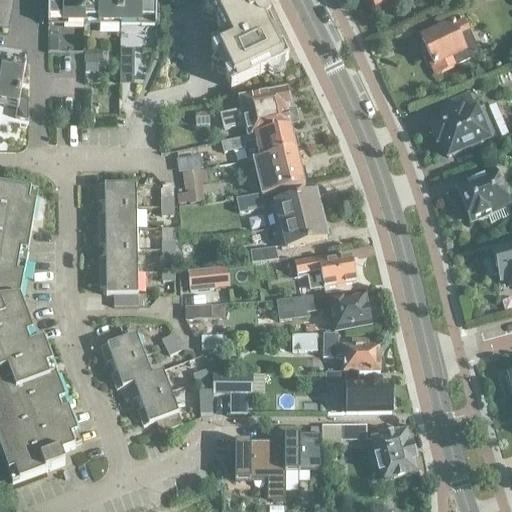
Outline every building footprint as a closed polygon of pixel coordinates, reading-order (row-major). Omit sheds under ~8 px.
[(46,0),(47,28),(48,28),(48,25),(59,25),(59,26),(81,27),(81,29),(84,29),(84,25),(95,25),(95,27),(116,27),(116,29),(119,29),(119,26),(141,27),(141,25),(153,25),(153,28),(155,28),(154,0),(46,0)] [(210,49),(231,90),(288,62),(259,0),(240,0),(239,0),(202,0),(224,43),(210,49)] [(372,0),(377,9),(394,0),(398,0),(400,3),(406,0),(372,0)] [(436,78),(457,67),(479,56),(461,23),(434,37),(431,31),(419,37),(425,47),(421,49),(424,54),(428,53),(434,66),(430,68),(436,78)] [(47,40),(47,53),(58,54),(58,40),(47,40)] [(85,65),(98,65),(101,65),(102,51),(85,52),(85,58),(85,65)] [(120,66),(133,66),(133,52),(120,52),(120,66)] [(15,122),(15,120),(28,122),(28,103),(19,101),(24,68),(21,68),(21,72),(2,68),(3,63),(0,62),(0,107),(14,110),(12,122),(15,122)] [(89,71),(89,88),(104,88),(103,71),(89,71)] [(254,138),(255,140),(289,128),(290,128),(299,126),(296,112),(287,114),(286,110),(290,109),(286,92),(238,101),(241,113),(220,118),(223,133),(244,128),(247,140),(254,138)] [(448,159),(487,143),(489,149),(502,143),(487,108),(476,113),(468,95),(438,107),(445,125),(432,131),(438,146),(442,144),(448,159)] [(211,127),(209,112),(193,114),(196,129),(211,127)] [(253,164),(255,167),(296,154),(290,130),(291,129),(290,128),(289,128),(255,140),(254,138),(247,140),(221,145),(223,155),(245,150),(244,145),(255,143),(260,162),(253,164)] [(255,167),(253,164),(262,198),(304,187),(296,154),(255,167)] [(228,156),(228,167),(248,167),(248,155),(228,156)] [(497,174),(457,190),(471,224),(487,217),(491,227),(510,219),(506,209),(511,207),(497,174)] [(104,211),(135,211),(135,188),(97,189),(97,206),(103,205),(104,211)] [(0,447),(14,485),(66,466),(62,455),(82,447),(45,345),(37,347),(21,304),(31,234),(37,196),(0,190),(0,447)] [(280,228),(321,218),(316,195),(274,206),(280,228)] [(237,201),(241,216),(264,211),(260,196),(237,201)] [(161,198),(161,210),(173,210),(173,198),(161,198)] [(173,219),(173,210),(161,210),(160,218),(173,219)] [(98,233),(135,233),(135,211),(104,211),(104,217),(98,218),(98,233)] [(237,214),(209,216),(210,228),(238,226),(237,214)] [(321,218),(280,228),(286,251),(327,241),(321,218)] [(104,255),(136,254),(135,233),(98,233),(98,249),(104,249),(104,255)] [(511,288),(511,242),(505,245),(506,248),(491,252),(492,259),(489,260),(494,277),(497,276),(498,283),(510,280),(511,288)] [(161,244),(161,254),(174,254),(174,244),(161,244)] [(145,246),(146,265),(157,264),(156,245),(145,246)] [(278,262),(275,250),(250,253),(251,266),(278,262)] [(99,277),(136,276),(136,254),(104,255),(104,261),(98,261),(99,277)] [(174,262),(174,254),(161,254),(161,262),(174,262)] [(313,292),(354,286),(350,258),(318,263),(318,260),(293,263),(296,280),(311,278),(313,292)] [(215,292),(212,272),(187,275),(190,295),(215,292)] [(161,284),(175,284),(175,274),(161,274),(161,284)] [(136,276),(99,277),(99,292),(105,292),(105,299),(136,299),(136,276)] [(346,301),(329,304),(328,297),(276,303),(279,324),(307,320),(306,315),(331,312),(335,334),(368,327),(363,301),(346,304),(346,301)] [(202,309),(184,310),(185,324),(211,323),(211,308),(202,309)] [(115,370),(144,359),(136,337),(101,351),(107,367),(113,364),(115,370)] [(177,345),(173,337),(161,343),(165,351),(177,345)] [(317,353),(316,337),(291,338),(292,355),(317,353)] [(201,355),(227,355),(226,338),(201,339),(201,355)] [(340,364),(340,376),(358,376),(379,376),(379,350),(367,350),(366,344),(351,344),(351,350),(336,350),(336,338),(323,339),(323,361),(336,361),(336,364),(340,364)] [(169,359),(181,353),(177,345),(165,351),(169,359)] [(117,392),(163,375),(163,374),(151,378),(144,359),(115,370),(117,376),(111,378),(117,392)] [(195,385),(208,381),(207,379),(212,377),(210,370),(192,377),(195,385)] [(163,375),(117,392),(117,394),(128,389),(133,403),(139,401),(141,406),(171,395),(163,375)] [(389,386),(358,386),(358,376),(340,376),(327,376),(327,387),(347,386),(347,399),(354,399),(354,417),(389,416),(389,414),(394,410),(394,403),(389,401),(389,386)] [(213,378),(213,400),(253,400),(253,378),(213,378)] [(208,381),(195,385),(198,394),(211,389),(208,381)] [(212,417),(211,393),(198,394),(199,418),(212,417)] [(183,428),(171,395),(141,406),(143,412),(138,414),(144,430),(157,425),(161,436),(183,428)] [(367,443),(366,428),(321,429),(321,446),(341,446),(341,443),(367,443)] [(417,475),(406,431),(369,441),(380,484),(417,475)] [(323,475),(320,438),(284,438),(284,445),(284,475),(285,475),(323,475)] [(284,475),(284,445),(235,445),(235,486),(268,486),(268,504),(285,504),(285,475),(284,475)]
